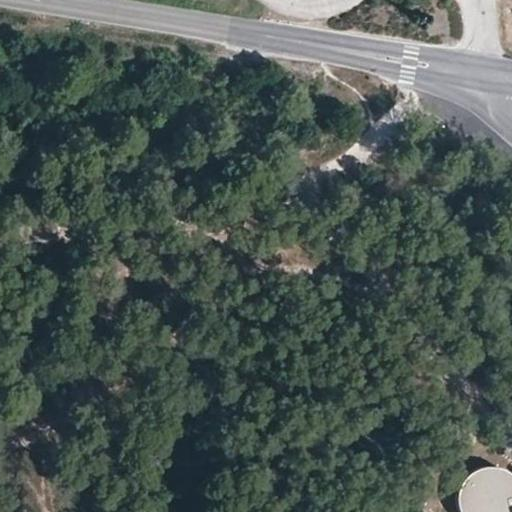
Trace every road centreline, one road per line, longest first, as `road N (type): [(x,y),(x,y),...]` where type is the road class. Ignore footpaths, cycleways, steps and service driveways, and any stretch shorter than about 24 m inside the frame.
road 1 (unclassified): [(0,236),(248,205),(381,136),(402,106),(409,63)]
road 2 (tertiary): [(23,0),(409,63)]
road 3 (track): [(143,220),(124,262),(122,299),(87,379),(48,422),(0,448)]
